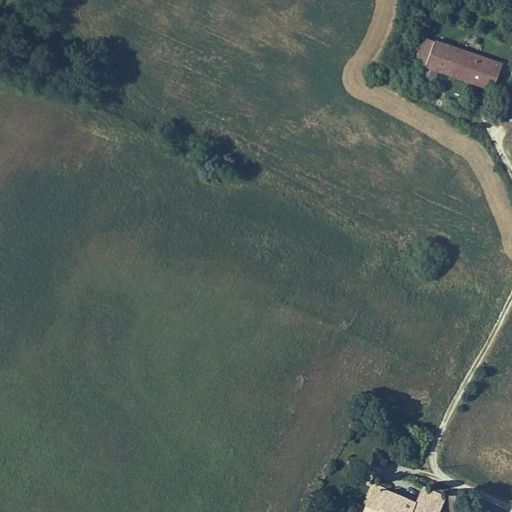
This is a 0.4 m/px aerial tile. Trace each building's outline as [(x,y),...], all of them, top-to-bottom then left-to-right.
[(421,72),(428,46),(416,42),(409,68),(421,72)] [(474,87),(482,63),(428,46),(421,72),(474,87)] [(495,67),(482,63),(474,87),(488,91),(495,67)] [(446,101),(446,111),(462,111),(462,101),(446,101)] [(430,511),(392,494),(380,511),(430,511)]
